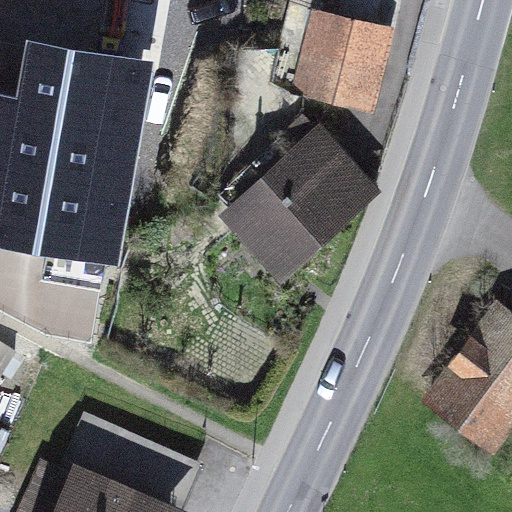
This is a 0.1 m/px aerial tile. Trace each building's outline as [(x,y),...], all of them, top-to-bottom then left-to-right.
[(398,0),(294,0),(275,85),(373,108),(398,0)] [(0,249),(120,269),(153,65),(27,45),(18,100),(0,97),(0,249)] [(319,127),(214,221),(268,281),(373,187),(319,127)] [(491,449),(511,420),(511,317),(501,310),(432,406),(491,449)] [(175,511),(182,492),(82,459),(64,511),(175,511)]
